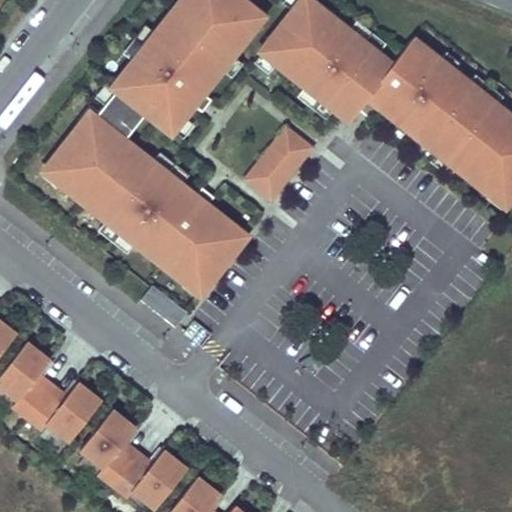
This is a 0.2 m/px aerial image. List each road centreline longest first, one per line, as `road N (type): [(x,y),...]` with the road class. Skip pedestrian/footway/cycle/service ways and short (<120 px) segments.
road 1 (residential): [(334,511),(0,245)]
road 2 (unknown): [(175,385),(364,168)]
road 3 (residential): [(0,100),(78,0)]
